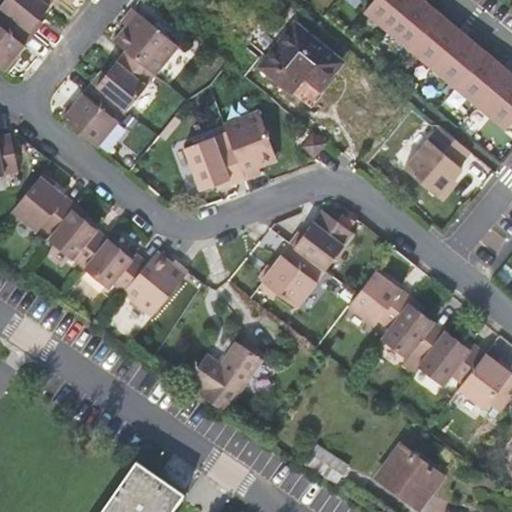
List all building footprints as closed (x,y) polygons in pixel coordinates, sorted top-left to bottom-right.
[(29,30),(53,0),(4,0),(0,5),(0,7),(4,10),(29,30)] [(511,64),(428,0),(372,0),(361,14),(509,128),(511,124),(511,64)] [(179,46),(132,8),(121,21),(130,28),(117,43),(126,50),(155,74),(179,46)] [(0,66),(4,70),(33,34),(29,30),(4,10),(0,14),(0,66)] [(308,104),(342,61),(295,23),(260,66),(308,104)] [(126,50),(96,86),(122,106),(126,109),(155,74),(126,50)] [(96,86),(92,82),(63,117),(98,146),(118,121),(113,117),(122,106),(96,86)] [(230,140),(245,180),(261,173),(257,163),(276,156),(258,110),(224,123),(230,140)] [(175,116),(159,135),(165,139),(180,120),(175,116)] [(471,152),(440,127),(405,169),(444,201),(454,189),(449,185),(462,168),(459,166),(471,152)] [(314,156),(326,143),(313,132),(302,146),(314,156)] [(0,174),(18,171),(11,133),(0,135),(0,174)] [(231,185),(245,180),(230,140),(217,144),(217,143),(187,155),(200,190),(229,179),(231,185)] [(73,209),(76,204),(41,175),(13,210),(37,231),(42,225),(53,234),(73,209)] [(84,268),(108,238),(73,209),(53,234),(49,239),(84,268)] [(323,209),(294,247),(321,266),(325,269),(353,232),(348,228),(354,220),(344,213),(338,221),(323,209)] [(124,291),(148,262),(136,253),(132,257),(108,238),(84,268),(108,286),(112,281),(124,291)] [(321,266),(294,247),(289,243),(261,280),(298,307),(317,282),(312,277),(321,266)] [(124,291),(152,315),(188,271),(175,260),(170,266),(155,253),(124,291)] [(409,302),(412,297),(376,270),(357,294),(348,305),(374,325),(378,319),(390,327),(409,302)] [(111,318),(132,336),(142,325),(136,319),(144,310),(130,297),(111,318)] [(422,360),(445,330),(409,302),(390,327),(381,338),(405,356),(410,350),(422,360)] [(463,382),(485,352),(473,343),(470,348),(445,330),(422,360),(418,366),(442,384),(450,373),(463,382)] [(204,389),(201,394),(226,412),(262,359),(236,341),(221,363),(206,353),(189,379),(204,389)] [(422,360),(410,350),(405,356),(407,357),(401,365),(412,373),(418,366),(422,360)] [(504,405),(511,394),(511,372),(485,352),(463,382),(458,388),(484,408),(487,403),(499,412),(504,405)] [(402,445),(379,476),(418,506),(441,475),(402,445)] [(305,463),(337,484),(348,467),(317,446),(305,463)] [(174,511),(183,499),(136,466),(104,511),(174,511)]
